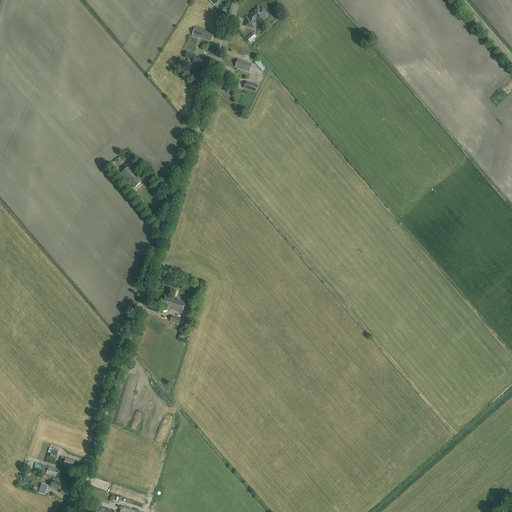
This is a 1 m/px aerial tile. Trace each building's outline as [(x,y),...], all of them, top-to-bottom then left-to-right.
[(266,16),(264,15),(266,13),(262,8),(260,10),(258,8),(251,13),(252,15),(250,17),(249,20),(247,19),(245,26),(254,29),(256,22),(255,22),(255,20),(256,19),(259,22),(266,16)] [(211,42),(214,34),(194,28),(192,36),(211,42)] [(196,65),(201,67),(203,59),(197,58),(198,57),(193,56),(193,54),(186,52),(185,58),(191,60),(190,64),(193,65),(193,66),(195,66),(196,65)] [(256,64),(262,72),(267,68),(258,58),(257,58),(256,60),(255,62),(256,64)] [(250,72),(252,64),(238,59),(235,67),(250,72)] [(246,82),(244,88),(257,92),(259,86),(246,82)] [(115,175),(118,172),(111,164),(108,167),(115,175)] [(134,188),(142,182),(138,177),(138,176),(130,166),(121,173),(129,184),(130,183),(134,188)] [(182,313),(186,302),(177,299),(177,301),(166,297),(163,305),(171,308),(170,309),(182,313)] [(180,319),(172,316),(170,322),(178,325),(180,319)] [(169,398),(164,401),(167,406),(172,402),(169,398)] [(72,468),(74,461),(62,457),(59,465),(63,466),(72,468)] [(48,468),(46,474),(55,477),(57,469),(48,467),(48,468)] [(60,483),(52,481),(50,484),(49,487),(58,490),(60,483)] [(41,483),(38,493),(45,495),(46,491),(47,487),(48,485),(41,483)]
